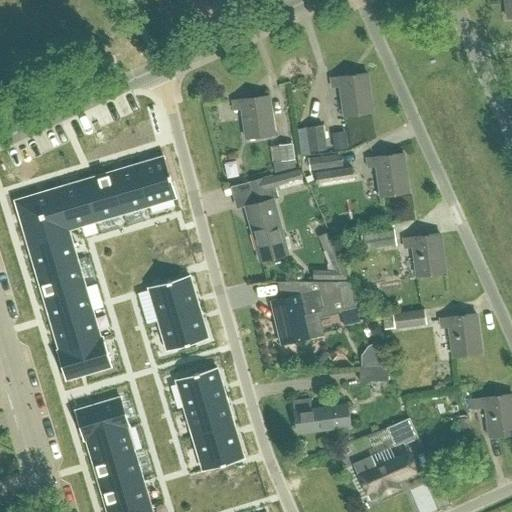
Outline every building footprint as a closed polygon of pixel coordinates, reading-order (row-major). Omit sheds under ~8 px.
[(371,111),(366,73),(330,77),(331,86),(340,85),(343,115),(371,111)] [(213,112),(234,95),(216,74),(195,91),(213,112)] [(273,133),(268,95),(233,99),(234,108),(242,107),(246,137),(273,133)] [(309,152),(326,149),(322,125),(306,127),(309,152)] [(274,173),(295,169),(292,143),(271,146),(274,173)] [(309,171),(341,166),(340,153),(307,158),(309,171)] [(407,191),(402,153),(366,158),(367,166),(376,165),(380,195),(407,191)] [(163,156),(135,165),(147,206),(176,198),(170,179),(171,179),(170,174),(169,175),(163,156)] [(135,165),(111,172),(123,213),(147,206),(135,165)] [(351,167),(315,172),(316,184),(336,181),(336,183),(353,181),(351,167)] [(255,204),(246,206),(260,261),(288,254),(273,199),(278,198),(275,186),(302,179),(300,171),(273,178),(272,176),(249,182),(255,204)] [(111,172),(83,180),(95,222),(123,213),(111,172)] [(83,180),(55,189),(58,199),(61,208),(64,218),(66,226),(68,230),(95,222),(83,180)] [(55,189),(45,192),(48,202),(58,199),(55,189)] [(45,192),(40,193),(43,204),(46,213),(48,222),(51,232),(54,240),(59,238),(56,229),(53,221),(51,211),(48,202),(45,192)] [(40,193),(30,196),(34,207),(43,204),(40,193)] [(30,196),(21,199),(24,209),(34,207),(30,196)] [(21,199),(15,201),(26,239),(33,237),(30,228),(27,218),(24,209),(21,199)] [(58,199),(48,202),(51,211),(61,208),(58,199)] [(43,204),(34,207),(36,216),(46,213),(43,204)] [(34,207),(24,209),(27,218),(36,216),(34,207)] [(61,208),(51,211),(53,221),(64,218),(61,208)] [(46,213),(36,216),(39,225),(48,222),(46,213)] [(36,216),(27,218),(30,228),(39,225),(36,216)] [(64,218),(53,221),(56,229),(66,226),(64,218)] [(48,222),(39,225),(42,235),(51,232),(48,222)] [(39,225),(30,228),(33,237),(42,235),(39,225)] [(66,226),(56,229),(59,238),(70,235),(68,230),(66,226)] [(362,235),(365,251),(396,246),(394,231),(362,235)] [(33,237),(26,239),(29,247),(54,240),(51,232),(42,235),(33,237)] [(444,272),(438,233),(402,238),(403,247),(412,246),(416,275),(444,272)] [(54,240),(29,247),(36,271),(77,259),(70,235),(59,238),(54,240)] [(77,259),(36,271),(44,299),(85,287),(77,259)] [(166,283),(148,288),(158,321),(199,309),(189,276),(171,281),(166,282),(166,283)] [(322,334),(318,317),(343,311),(343,310),(356,307),(351,283),(338,287),(336,280),(297,281),(300,294),(272,300),(282,343),(310,337),(322,334)] [(85,287),(44,299),(51,323),(92,311),(85,287)] [(199,309),(158,321),(167,350),(185,344),(185,345),(190,344),(189,343),(208,337),(199,309)] [(393,329),(425,325),(423,309),(392,313),(392,314),(382,315),(383,329),(394,328),(393,329)] [(92,311),(51,323),(59,350),(59,351),(101,338),(100,337),(92,311)] [(480,352),(475,313),(439,318),(440,327),(449,326),(453,356),(480,352)] [(59,350),(57,350),(66,380),(111,366),(102,337),(100,337),(101,338),(59,351),(59,350)] [(421,355),(407,357),(412,382),(425,379),(421,355)] [(359,382),(361,382),(388,381),(387,366),(359,367),(359,382)] [(194,375),(176,380),(184,409),(226,397),(217,368),(199,374),(199,373),(194,374),(194,375)] [(511,432),(511,400),(511,394),(475,399),(477,408),(485,406),(489,436),(511,432)] [(120,397),(75,410),(84,440),(86,440),(86,439),(127,426),(127,427),(129,427),(120,397)] [(226,397),(184,409),(193,437),(234,424),(226,397)] [(312,410),(310,398),(292,401),(296,431),(350,423),(348,405),(312,410)] [(404,444),(418,438),(409,418),(386,428),(394,446),(403,442),(404,444)] [(458,429),(469,427),(468,418),(457,420),(458,429)] [(234,424),(193,437),(202,470),(221,464),(221,465),(226,464),(225,463),(244,458),(234,424)] [(127,426),(86,439),(86,440),(93,463),(134,450),(127,427),(127,426)] [(134,450),(93,463),(101,490),(142,478),(134,450)] [(416,470),(409,453),(376,468),(371,457),(354,464),(371,500),(398,488),(395,480),(416,470)] [(142,478),(101,490),(107,511),(128,511),(151,506),(142,478)]
